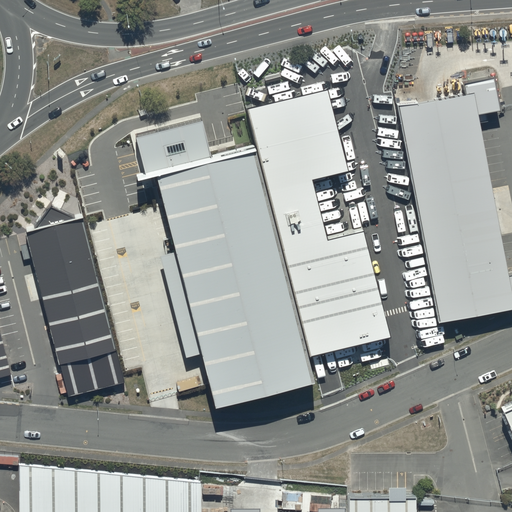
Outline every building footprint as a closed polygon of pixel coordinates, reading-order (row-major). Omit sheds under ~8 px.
[(511,204),(508,186),(491,189),(478,122),(487,120),(485,110),(498,107),(492,73),(462,79),(464,91),(396,103),(436,319),(511,305),(511,271),(507,272),(500,235),(511,232),(511,204)] [(201,114),(131,131),(144,185),(159,181),(216,403),(314,378),(254,145),(212,156),(201,114)] [(34,226),(26,228),(68,391),(124,377),(82,214),(75,215),(51,200),(34,226)] [(511,403),(496,411),(511,445),(511,403)] [(17,511),(198,511),(199,476),(18,459),(17,511)] [(311,484),(282,481),(280,502),(308,505),(309,503),(312,503),(312,501),(313,501),(314,493),(322,494),(323,484),(311,483),(311,484)] [(413,511),(413,493),(344,494),(344,511),(413,511)]
